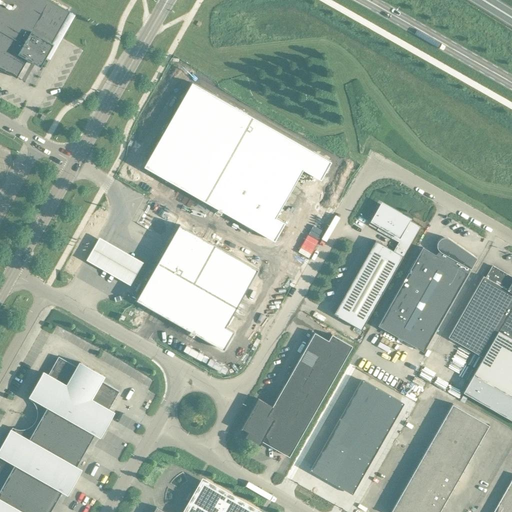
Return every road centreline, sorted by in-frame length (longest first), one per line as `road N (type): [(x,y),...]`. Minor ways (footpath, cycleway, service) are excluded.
road 1 (unclassified): [(238,401),(374,161)]
road 2 (secondary): [(73,165),(167,0)]
road 3 (secondary): [(511,83),(364,0)]
road 4 (unclassified): [(188,373),(46,291)]
road 5 (unclassified): [(511,238),(374,161)]
road 6 (secondary): [(12,272),(73,165)]
